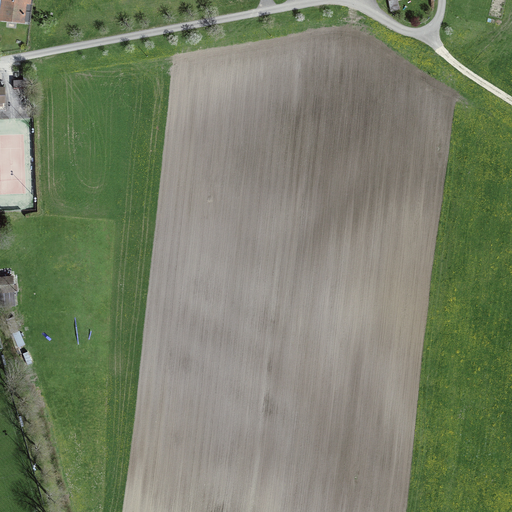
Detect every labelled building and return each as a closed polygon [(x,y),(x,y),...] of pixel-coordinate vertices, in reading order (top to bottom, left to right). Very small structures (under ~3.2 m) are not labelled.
[(4,0),(2,19),(22,22),(24,20),(25,16),(25,4),(28,5),(29,0),(4,0)] [(388,0),(391,10),(399,9),(396,0),(388,0)] [(13,80),(13,88),(23,88),(23,86),(29,86),(28,80),(13,80)] [(0,307),(15,306),(13,290),(17,289),(17,286),(13,286),(12,277),(0,277),(0,307)] [(14,316),(6,319),(10,333),(18,330),(14,316)]
